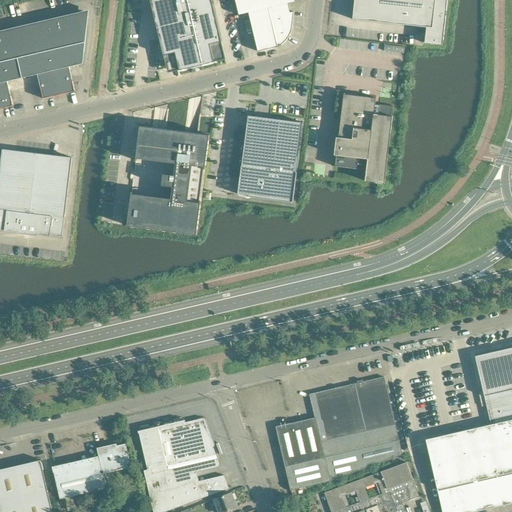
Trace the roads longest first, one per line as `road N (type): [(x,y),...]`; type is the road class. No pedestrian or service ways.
road 1 (secondary): [(0,382),(414,286),(468,271),(507,245)]
road 2 (secondary): [(366,272),(0,358)]
road 3 (unclassified): [(0,131),(289,62),(310,40),(314,0)]
road 4 (unclassified): [(511,315),(221,383)]
road 5 (unclassified): [(221,383),(0,435)]
road 6 (secondary): [(502,160),(443,229),(366,272)]
road 7 (secondary): [(508,201),(478,211),(415,258),(366,272)]
road 8 (residential): [(269,511),(221,383)]
